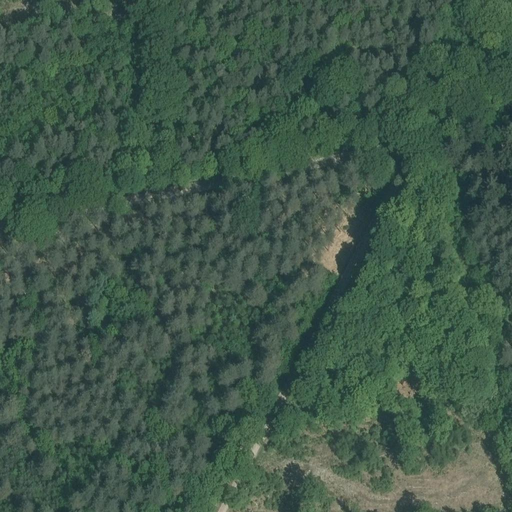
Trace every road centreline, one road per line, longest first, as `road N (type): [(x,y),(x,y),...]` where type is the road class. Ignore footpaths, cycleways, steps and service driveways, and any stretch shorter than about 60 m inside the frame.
road 1 (track): [(0,227),(422,137)]
road 2 (track): [(262,439),(422,137)]
